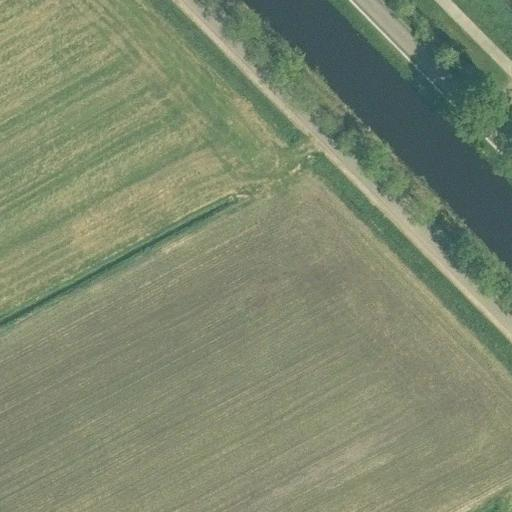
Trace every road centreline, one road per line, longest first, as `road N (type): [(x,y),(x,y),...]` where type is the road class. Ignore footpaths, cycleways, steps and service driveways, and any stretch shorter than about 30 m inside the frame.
road 1 (unclassified): [(511,321),(194,0)]
road 2 (secondary): [(511,144),(370,0)]
